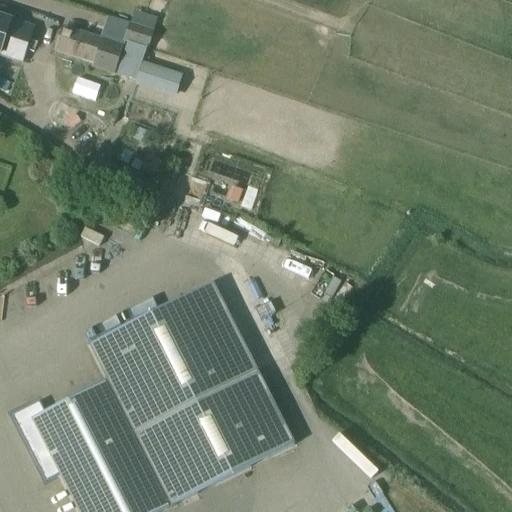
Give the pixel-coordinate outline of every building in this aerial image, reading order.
[(33,29),(0,17),(0,55),(21,63),(33,29)] [(154,30),(130,23),(124,43),(148,50),(154,30)] [(124,47),(64,28),(56,51),(95,64),(94,67),(115,74),(124,47)] [(183,76),(143,64),(135,87),(175,100),(183,76)] [(76,115),(66,123),(72,131),(82,123),(76,115)] [(135,160),(131,167),(139,172),(143,164),(135,160)] [(156,161),(152,172),(162,175),(165,163),(156,161)] [(170,171),(168,178),(176,180),(178,173),(170,171)] [(231,189),(227,202),(236,205),(241,193),(231,189)] [(108,383),(106,383),(169,510),(199,494),(294,446),(212,285),(91,347),(108,383)] [(169,510),(106,383),(32,422),(76,511),(165,511),(167,511),(169,510)]
